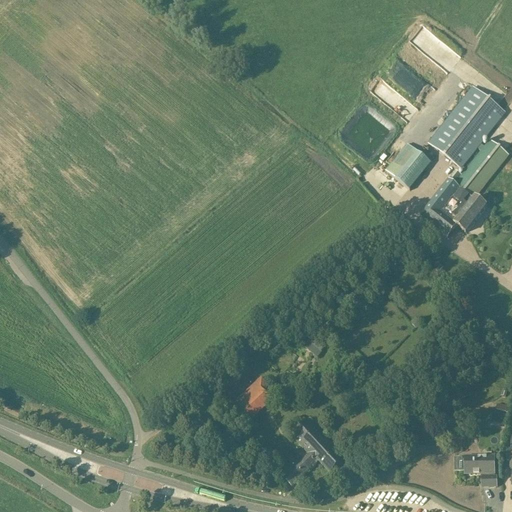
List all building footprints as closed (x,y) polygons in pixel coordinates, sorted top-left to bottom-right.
[(428,145),(462,171),(506,114),(473,88),(428,145)] [(448,180),(420,217),(447,239),(457,227),(466,234),(487,207),(476,199),(509,157),(490,141),(485,148),(481,153),(467,171),(465,173),(462,177),(456,172),(452,177),(449,180),(448,180)] [(432,165),(407,145),(385,172),(410,192),(432,165)] [(306,342),(322,352),(325,348),(309,338),(306,342)] [(318,359),(322,353),(308,343),(304,348),(318,359)] [(262,377),(254,384),(232,405),(249,424),(273,402),(272,400),(278,395),(262,377)] [(493,413),(491,423),(504,425),(506,415),(493,413)] [(317,464),(316,463),(318,461),(330,474),(343,461),(332,449),(333,447),(312,424),(295,440),(307,453),(283,477),(292,488),(317,464)] [(49,440),(48,444),(68,451),(70,446),(49,440)] [(494,458),(465,458),(465,462),(465,472),(465,476),(489,475),(489,477),(490,489),(498,489),(497,477),(495,477),(494,458)]
